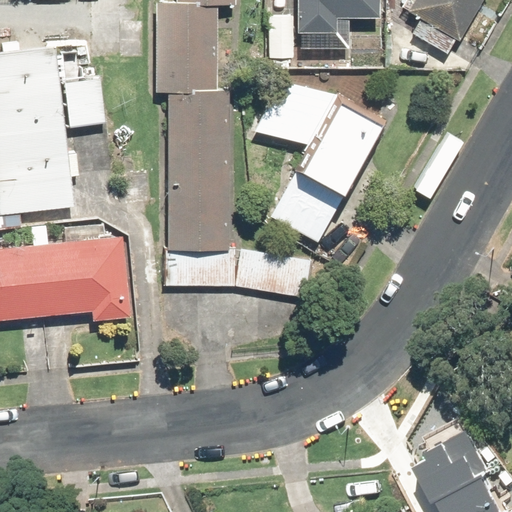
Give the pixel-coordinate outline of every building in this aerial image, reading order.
[(293,0),(292,34),(332,35),(333,18),(374,20),(374,0),(293,0)] [(479,0),(408,0),(404,8),(420,18),(410,34),(442,54),(450,42),(453,44),(479,0)] [(149,94),(211,96),(213,7),(151,5),(149,94)] [(258,59),(289,60),(290,15),(259,14),(258,59)] [(60,81),(63,80),(59,30),(17,34),(18,43),(0,44),(0,230),(19,229),(18,215),(67,210),(64,176),(76,175),(74,147),(61,149),(55,81),(60,81)] [(63,80),(60,81),(65,129),(101,126),(96,77),(63,80)] [(287,174),(276,193),(275,221),(314,244),(340,200),(334,196),(375,116),(332,94),(269,81),(244,132),(305,147),(290,176),(287,174)] [(158,285),(230,288),(231,250),(219,250),(224,96),(211,96),(149,94),(149,97),(163,98),(158,285)] [(29,229),(30,247),(0,250),(0,319),(86,312),(87,323),(122,320),(115,240),(44,246),(42,228),(29,229)] [(310,262),(239,249),(233,287),(303,299),(310,262)] [(441,448),(419,459),(444,511),(507,511),(511,510),(511,503),(473,423),(437,441),(441,448)]
